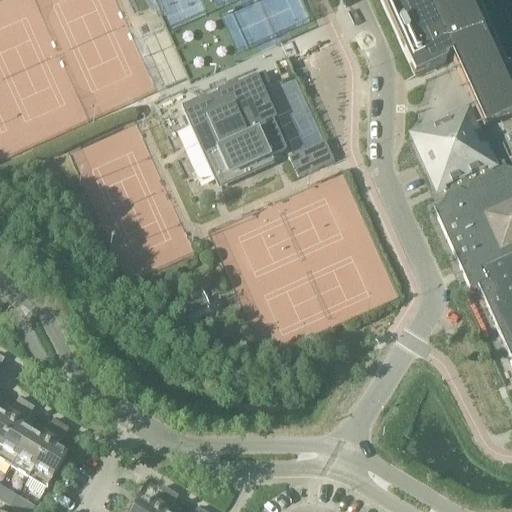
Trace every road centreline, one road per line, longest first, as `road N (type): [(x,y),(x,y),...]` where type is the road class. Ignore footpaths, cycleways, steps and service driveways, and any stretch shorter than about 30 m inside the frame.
road 1 (residential): [(343,449),(431,299),(383,172),(384,62),(356,0)]
road 2 (residential): [(140,422),(221,470),(335,472)]
road 3 (residential): [(343,449),(224,448),(140,422)]
road 4 (residential): [(140,422),(75,362),(23,292),(0,281)]
road 5 (residential): [(0,292),(55,380),(140,422)]
road 6 (residential): [(453,511),(343,449)]
